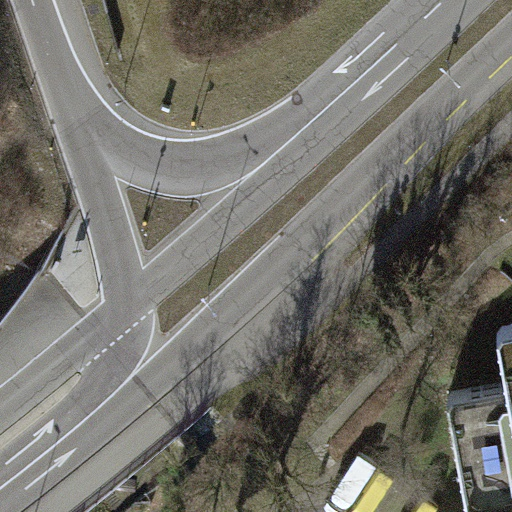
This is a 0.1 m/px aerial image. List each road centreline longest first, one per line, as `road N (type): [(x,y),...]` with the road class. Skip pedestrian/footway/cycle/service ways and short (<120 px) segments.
road 1 (secondary): [(102,417),(205,338),(511,33)]
road 2 (motorway): [(290,155),(162,166),(72,117)]
road 3 (secondary): [(458,0),(290,155)]
road 4 (secondary): [(290,155),(123,304)]
road 5 (motorway): [(123,304),(72,117)]
road 6 (secondary): [(123,304),(0,406)]
road 7 (secondary): [(0,499),(102,417)]
road 8 (motorway): [(72,117),(32,0)]
